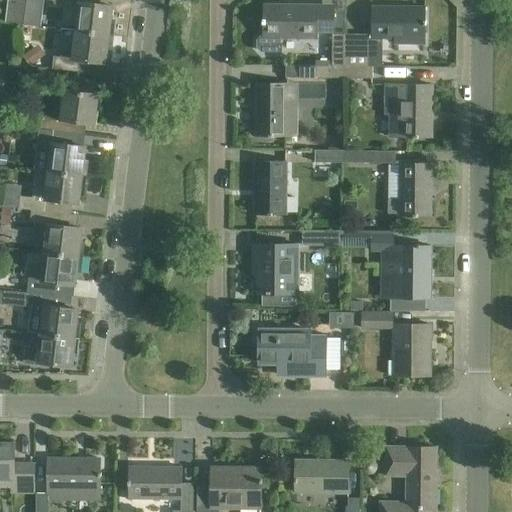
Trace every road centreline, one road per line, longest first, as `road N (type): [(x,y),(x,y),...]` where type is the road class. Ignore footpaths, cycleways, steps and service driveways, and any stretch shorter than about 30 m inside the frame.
road 1 (residential): [(116,408),(162,0)]
road 2 (residential): [(479,410),(482,0)]
road 3 (residential): [(213,407),(219,0)]
road 4 (residential): [(213,407),(479,410)]
